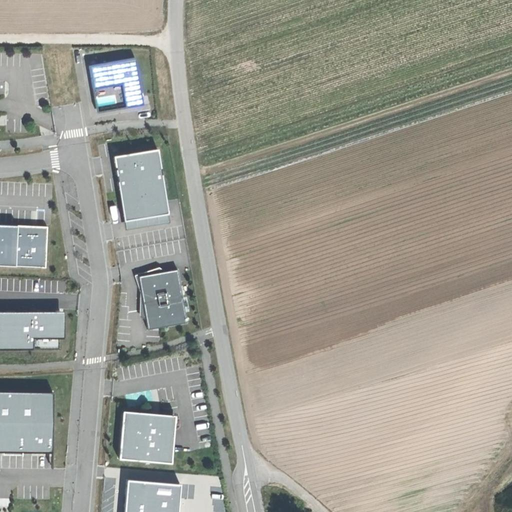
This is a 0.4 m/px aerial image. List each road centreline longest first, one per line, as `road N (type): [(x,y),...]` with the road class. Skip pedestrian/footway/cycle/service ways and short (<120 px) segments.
road 1 (unclassified): [(253,511),(188,151),(176,0)]
road 2 (residential): [(77,155),(99,286),(81,511)]
road 3 (track): [(175,41),(0,41)]
